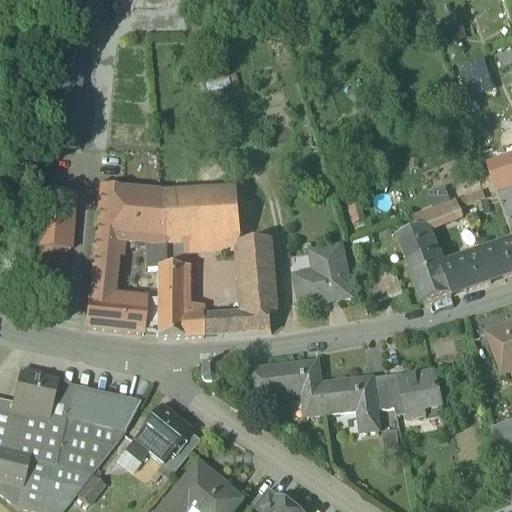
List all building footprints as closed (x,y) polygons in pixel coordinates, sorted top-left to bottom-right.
[(460,65),(467,97),(492,92),(485,60),(460,65)] [(82,63),(49,72),(44,147),(77,150),(82,63)] [(511,161),(488,171),(498,199),(511,193),(511,161)] [(431,209),(450,202),(444,188),(426,195),(431,209)] [(120,194),(102,193),(91,304),(111,307),(116,259),(121,259),(121,245),(131,246),(146,250),(147,250),(148,252),(150,252),(150,291),(158,290),(158,285),(158,271),(165,271),(165,259),(164,252),(160,199),(160,198),(120,194)] [(511,193),(498,199),(501,209),(511,238),(511,193)] [(238,195),(160,199),(164,246),(241,241),(238,195)] [(74,198),(43,196),(39,252),(70,253),(74,198)] [(498,199),(465,210),(469,220),(501,209),(498,199)] [(456,204),(421,217),(426,231),(461,218),(456,204)] [(421,217),(414,220),(419,233),(426,231),(421,217)] [(419,233),(399,240),(410,268),(436,258),(426,231),(419,233)] [(344,243),(326,246),(334,302),(353,299),(344,243)] [(272,244),(240,247),(246,318),(217,319),(218,339),(271,335),(271,317),(278,317),(272,244)] [(296,307),(334,302),(326,246),(303,249),(306,270),(291,273),(296,307)] [(511,250),(496,255),(505,280),(511,278),(511,250)] [(70,253),(39,252),(36,288),(61,289),(62,277),(68,277),(70,253)] [(496,255),(482,260),(491,285),(505,280),(496,255)] [(436,258),(410,268),(424,308),(451,299),(442,274),(436,258)] [(183,259),(165,259),(165,271),(158,271),(158,285),(183,286),(183,259)] [(482,260),(456,269),(465,294),(491,285),(482,260)] [(456,269),(442,274),(451,299),(465,294),(456,269)] [(395,275),(376,282),(383,301),(402,294),(395,275)] [(202,321),(183,322),(183,286),(158,285),(158,290),(158,342),(183,341),(203,340),(202,321)] [(54,297),(32,296),(31,307),(53,308),(54,297)] [(91,304),(91,305),(88,332),(143,337),(144,311),(111,307),(91,304)] [(217,319),(202,321),(203,340),(218,339),(217,319)] [(511,329),(487,339),(502,376),(511,372),(511,329)] [(216,367),(202,366),(202,378),(204,383),(211,384),(215,379),(216,367)] [(318,366),(252,374),(255,404),(303,398),(306,421),(324,418),(321,389),(318,366)] [(58,387),(19,378),(13,407),(10,419),(19,421),(49,428),(58,387)] [(403,384),(401,385),(408,418),(409,422),(442,415),(434,378),(403,384)] [(402,379),(388,381),(394,412),(396,421),(408,418),(401,385),(403,384),(402,379)] [(388,381),(373,382),(377,414),(394,412),(388,381)] [(373,382),(321,389),(324,418),(358,414),(361,437),(379,435),(377,414),(373,382)] [(140,407),(58,387),(49,428),(19,421),(10,458),(54,469),(65,421),(125,435),(140,407)] [(0,404),(0,455),(10,458),(19,421),(10,419),(13,407),(0,404)] [(189,437),(159,412),(133,446),(127,454),(141,466),(148,458),(162,469),(163,470),(189,437)] [(10,458),(0,455),(0,485),(22,491),(17,511),(64,511),(125,435),(65,421),(54,469),(10,458)] [(511,423),(492,432),(495,448),(511,442),(511,423)] [(189,437),(163,470),(162,469),(156,476),(167,485),(200,445),(189,437)] [(511,442),(495,448),(501,472),(511,467),(511,442)] [(197,467),(160,511),(237,511),(243,505),(197,467)] [(511,467),(501,472),(508,508),(511,506),(511,467)] [(95,481),(79,501),(89,509),(105,489),(95,481)] [(17,511),(22,491),(0,485),(0,499),(16,511),(17,511)] [(269,511),(279,500),(269,492),(253,511),(269,511)] [(269,511),(290,511),(279,502),(280,501),(279,500),(269,511)]
